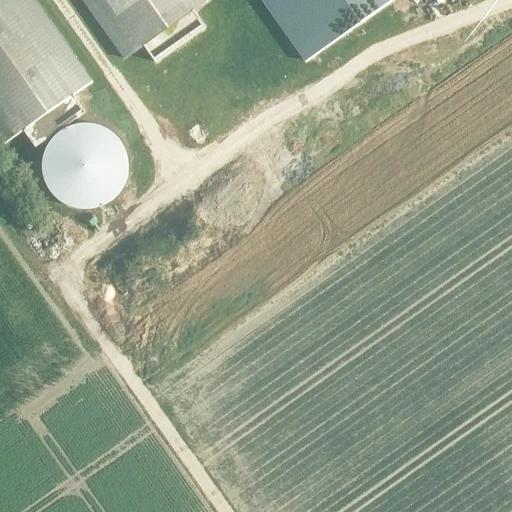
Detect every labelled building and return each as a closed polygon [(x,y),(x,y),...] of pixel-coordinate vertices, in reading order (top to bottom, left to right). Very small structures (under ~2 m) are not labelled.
[(0,0),(0,137),(4,144),(92,82),(33,0),(0,0)] [(82,0),(125,59),(208,0),(82,0)] [(263,0),(307,62),(394,0),(263,0)] [(343,63),(359,45),(352,39),(336,57),(343,63)] [(107,204),(110,202),(113,199),(116,197),(119,194),(121,191),(123,188),(125,185),(126,182),(127,178),(128,175),(129,171),(129,167),(129,164),(128,160),(128,157),(127,153),(125,150),(124,146),(122,143),(120,140),(118,137),(115,135),(112,132),(109,130),(106,128),(103,127),(99,125),(96,125),(92,124),(88,123),(85,123),(81,124),(78,124),(74,125),(70,126),(67,128),(64,129),(61,131),(58,134),(55,136),(53,139),(50,142),(48,145),(47,148),(45,151),(44,155),(43,158),(43,162),(42,166),(42,169),(43,173),(44,176),(45,180),(46,183),(47,187),(49,190),(51,193),(54,196),(56,198),(59,201),(62,203),(65,205),(69,206),(72,208),(75,209),(79,209),(83,210),(86,210),(90,209),(94,209),(97,208),(101,207),(104,205),(107,204)]
